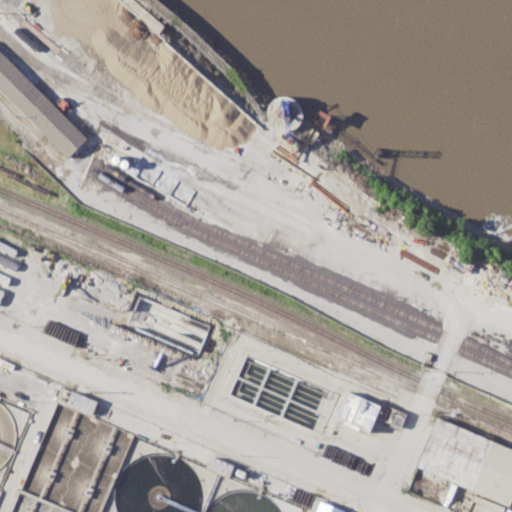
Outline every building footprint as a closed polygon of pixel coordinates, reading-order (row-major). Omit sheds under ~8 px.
[(0,90),(0,50),(88,135),(68,156),(0,90)] [(197,317),(172,378),(203,391),(229,330),(197,317)] [(380,406),(375,416),(368,434),(342,423),(343,421),(335,418),(347,391),(380,406)] [(388,406),(382,419),(400,426),(406,413),(388,406)] [(511,448),(511,496),(508,506),(416,466),(437,417),(511,448)] [(345,511),(346,510),(317,502),(314,511),(345,511)]
